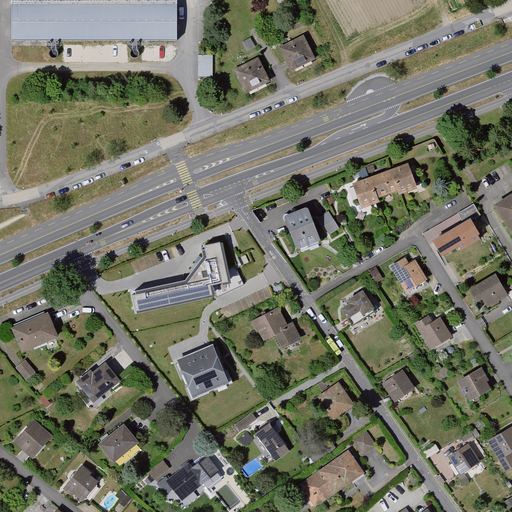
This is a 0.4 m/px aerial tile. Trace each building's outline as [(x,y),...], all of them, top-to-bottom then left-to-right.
[(9,0),(9,40),(179,41),(179,0),(9,0)] [(301,40),(275,51),(287,78),(312,67),(301,40)] [(249,41),(240,46),(245,56),(254,51),(249,41)] [(198,76),(213,76),(213,55),(199,55),(198,76)] [(253,59),(229,69),(241,97),(265,86),(253,59)] [(407,163),(352,183),(362,208),(416,188),(407,163)] [(511,192),(494,204),(511,233),(511,192)] [(324,240),(311,209),(287,219),(300,250),(324,240)] [(319,217),(330,234),(340,227),(329,210),(319,217)] [(471,216),(451,228),(432,238),(443,254),(460,244),(463,249),(483,237),(471,216)] [(230,278),(221,239),(205,242),(206,246),(202,248),(203,257),(185,279),(134,290),(138,308),(213,292),(211,282),(230,278)] [(406,258),(391,267),(406,291),(427,279),(415,259),(409,263),(406,258)] [(495,274),(469,288),(480,309),(506,295),(495,274)] [(375,309),(362,290),(345,301),(347,303),(339,308),(347,319),(358,311),(363,317),(375,309)] [(253,321),(264,342),(277,335),(284,349),(304,339),(295,322),(289,325),(280,307),(253,321)] [(61,337),(50,312),(15,328),(26,353),(61,337)] [(429,316),(414,324),(429,349),(452,335),(441,318),(433,321),(429,316)] [(215,343),(177,359),(194,402),(235,385),(215,343)] [(40,376),(26,361),(17,369),(31,384),(40,376)] [(97,402),(124,382),(107,361),(81,381),(97,402)] [(481,369),(457,380),(467,400),(491,388),(481,369)] [(382,384),(394,402),(414,388),(402,371),(382,384)] [(357,406),(341,382),(319,397),(335,420),(357,406)] [(237,424),(241,430),(257,418),(252,412),(237,424)] [(33,457),(52,434),(33,418),(14,441),(33,457)] [(290,450),(270,422),(255,432),(276,460),(290,450)] [(143,444),(128,425),(102,445),(117,465),(143,444)] [(511,426),(488,441),(507,472),(511,468),(511,426)] [(368,430),(353,442),(364,457),(379,446),(368,430)] [(481,462),(469,444),(449,458),(461,475),(481,462)] [(366,473),(351,451),(301,485),(317,508),(366,473)] [(181,499),(219,471),(206,454),(192,466),(189,462),(166,479),(181,499)] [(163,460),(149,471),(155,479),(169,467),(163,460)] [(85,503),(101,482),(83,468),(67,489),(85,503)] [(146,473),(141,478),(145,482),(150,477),(146,473)]
